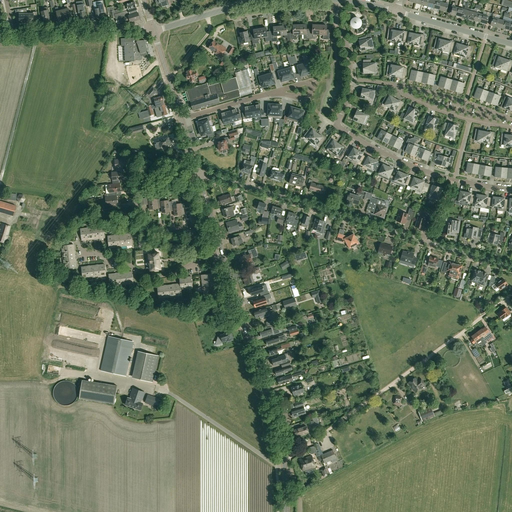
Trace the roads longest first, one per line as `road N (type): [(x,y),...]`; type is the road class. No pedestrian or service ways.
road 1 (residential): [(511,269),(198,174)]
road 2 (track): [(511,294),(285,463)]
road 3 (tertiary): [(285,511),(279,429),(223,253)]
road 4 (residential): [(511,189),(397,160),(336,126)]
road 5 (residential): [(198,257),(189,229),(158,230),(133,203),(130,173),(144,171)]
road 6 (tertiary): [(13,32),(153,29)]
road 7 (residential): [(511,127),(438,110),(383,83)]
road 8 (residential): [(511,119),(434,91),(383,83)]
road 9 (residential): [(511,43),(396,11)]
